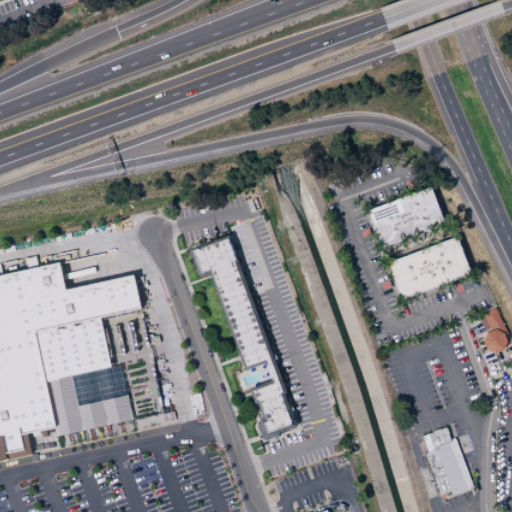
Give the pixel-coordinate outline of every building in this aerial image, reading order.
[(366,211),(431,187),(445,224),(380,248),(366,211)] [(265,440),(262,439),(256,422),(260,421),(259,418),(260,417),(259,412),(258,413),(256,409),(259,408),(257,402),(255,403),(254,402),(251,393),(249,389),(249,388),(271,380),(269,376),(270,376),(266,365),(263,363),(243,371),(238,359),(240,358),(239,356),(210,276),(209,274),(199,277),(199,276),(197,275),(195,270),(196,268),(192,259),(190,258),(188,253),(189,252),(188,249),(228,235),(286,392),(284,392),(296,425),(295,425),(294,427),(289,429),(287,428),(279,431),(277,435),(278,436),(278,437),(274,438),(273,436),(271,437),(271,438),(265,440)] [(386,264),(457,237),(471,274),(400,301),(386,264)] [(0,275),(59,263),(65,290),(133,275),(141,309),(100,318),(111,367),(120,365),(132,419),(57,435),(55,426),(27,432),(31,453),(0,459),(0,275)] [(482,313),(494,307),(507,333),(504,335),(504,333),(495,329),(486,332),(484,331),(478,317),(483,315),(482,313)] [(486,332),(495,329),(504,333),(504,335),(507,341),(503,350),(494,353),(486,349),(483,341),(486,332)] [(417,437),(445,426),(450,439),(454,437),(471,484),(470,484),(471,488),(452,495),(450,491),(438,496),(422,453),(421,454),(417,444),(419,443),(417,437)]
